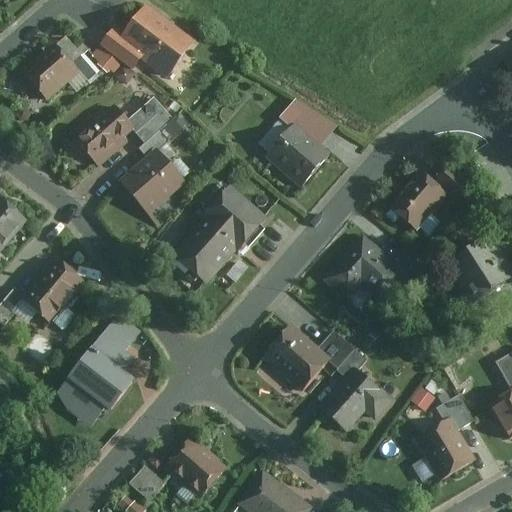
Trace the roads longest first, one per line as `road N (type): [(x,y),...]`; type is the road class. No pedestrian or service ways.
road 1 (residential): [(200,374),(339,213),(423,127),(474,88),(511,151)]
road 2 (residential): [(200,374),(62,201),(0,154)]
road 3 (residential): [(200,374),(371,511)]
road 4 (residential): [(77,511),(200,374)]
